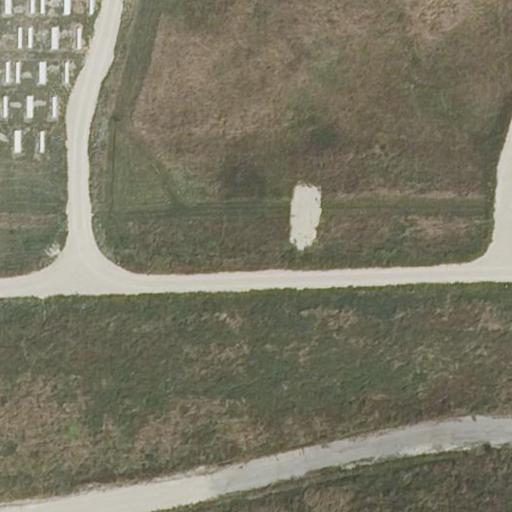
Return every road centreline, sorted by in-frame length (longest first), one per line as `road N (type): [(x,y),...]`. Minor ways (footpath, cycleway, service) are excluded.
road 1 (track): [(0,287),(511,274)]
road 2 (track): [(511,415),(481,412),(227,478),(49,511)]
road 3 (track): [(84,285),(79,108),(113,0)]
road 4 (track): [(504,275),(511,150)]
